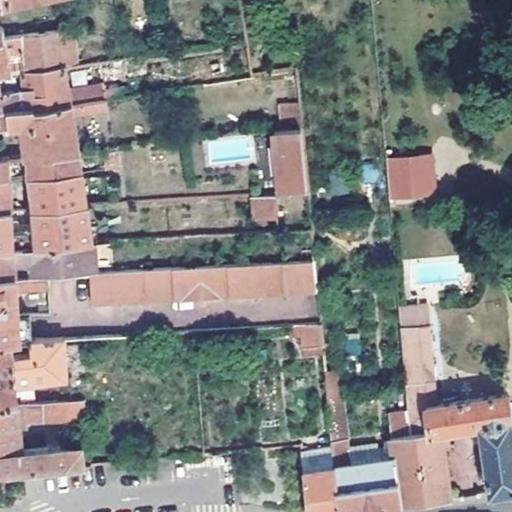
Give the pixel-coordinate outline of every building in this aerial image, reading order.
[(0,0),(0,37),(6,37),(4,24),(0,24),(0,2),(10,0),(0,0)] [(0,72),(11,72),(9,52),(26,50),(28,70),(66,67),(62,29),(6,37),(0,37),(0,72)] [(23,71),(28,70),(26,50),(9,52),(11,72),(0,72),(0,84),(1,89),(25,87),(23,71)] [(103,82),(104,86),(131,82),(127,57),(100,61),(103,82)] [(71,103),(69,87),(66,67),(28,70),(23,71),(25,87),(1,89),(0,84),(0,108),(9,107),(71,103)] [(104,86),(103,82),(69,87),(71,103),(95,98),(105,97),(104,86)] [(24,124),(26,157),(28,157),(30,157),(53,155),(80,152),(73,116),(97,112),(95,98),(71,103),(9,107),(10,125),(24,124)] [(277,104),(278,119),(299,117),(297,101),(277,104)] [(0,126),(10,125),(9,107),(0,108),(0,126)] [(310,186),(303,121),(288,123),(278,124),(285,188),(295,187),(310,186)] [(0,157),(10,157),(26,157),(24,124),(10,125),(0,126),(0,157)] [(104,166),(116,164),(114,147),(102,149),(104,166)] [(28,157),(29,174),(31,174),(83,169),(80,152),(53,155),(30,157),(28,157)] [(433,154),(386,158),(389,202),(437,198),(433,154)] [(0,157),(0,176),(11,175),(10,157),(0,157)] [(31,174),(35,207),(89,203),(83,169),(31,174)] [(0,209),(13,209),(11,175),(0,176),(0,209)] [(250,223),(277,223),(276,196),(250,197),(250,223)] [(35,207),(38,243),(92,239),(90,208),(89,203),(35,207)] [(0,245),(15,245),(13,209),(0,209),(0,245)] [(38,243),(15,245),(0,245),(0,275),(16,275),(15,261),(48,259),(93,256),(92,239),(38,243)] [(48,273),(48,259),(15,261),(16,275),(48,273)] [(48,273),(16,275),(0,275),(0,342),(13,341),(20,341),(17,287),(52,285),(51,272),(48,273)] [(304,344),(324,342),(322,320),(301,321),(304,344)] [(409,390),(413,432),(419,432),(441,430),(479,426),(511,422),(507,393),(438,402),(429,403),(421,324),(403,325),(409,390)] [(431,324),(421,324),(429,403),(438,402),(431,324)] [(0,403),(18,402),(16,381),(68,375),(68,364),(85,362),(83,336),(29,340),(30,355),(14,355),(13,341),(0,342),(0,403)] [(343,431),(340,372),(325,372),(329,432),(343,431)] [(392,426),(392,434),(413,432),(409,390),(380,392),(382,418),(386,427),(392,426)] [(18,402),(0,403),(0,470),(83,462),(81,443),(23,448),(20,419),(44,416),(43,400),(18,402)] [(511,490),(511,430),(511,422),(479,426),(481,433),(489,493),(506,491),(511,490)] [(419,432),(426,502),(439,500),(450,499),(441,430),(419,432)] [(346,461),(337,462),(342,511),(388,506),(426,502),(419,432),(413,432),(392,434),(394,455),(346,461)] [(336,452),(337,462),(346,461),(344,437),(335,438),(336,452)] [(337,462),(336,452),(304,455),(304,467),(337,462)] [(337,462),(304,467),(308,511),(337,511),(342,511),(337,462)]
